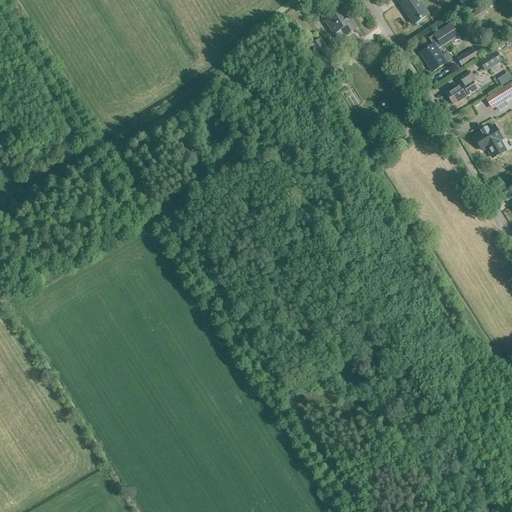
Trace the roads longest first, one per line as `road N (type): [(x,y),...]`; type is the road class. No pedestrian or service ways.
road 1 (track): [(2,0),(140,213),(164,229),(347,511)]
road 2 (unknown): [(223,77),(315,124),(366,163),(483,347),(511,368)]
road 3 (track): [(0,210),(231,72),(222,59)]
road 4 (unclassified): [(511,238),(368,0)]
road 5 (unknown): [(0,15),(73,129),(92,138)]
